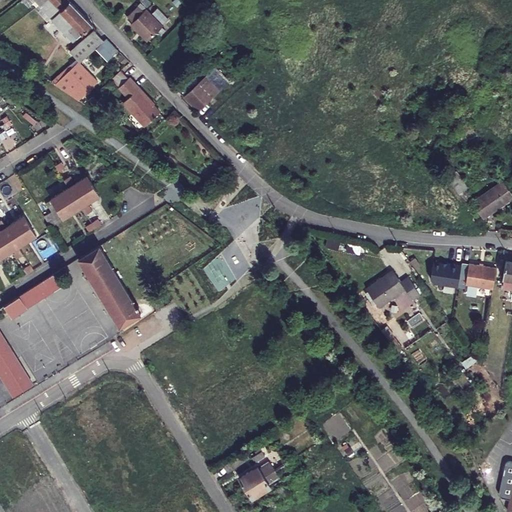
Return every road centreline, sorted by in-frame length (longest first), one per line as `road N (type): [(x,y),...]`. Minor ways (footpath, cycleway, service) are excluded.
road 1 (residential): [(78,0),(285,206),(399,235),(511,243)]
road 2 (residential): [(23,412),(105,361),(133,363),(226,511)]
road 3 (residential): [(0,300),(155,201)]
